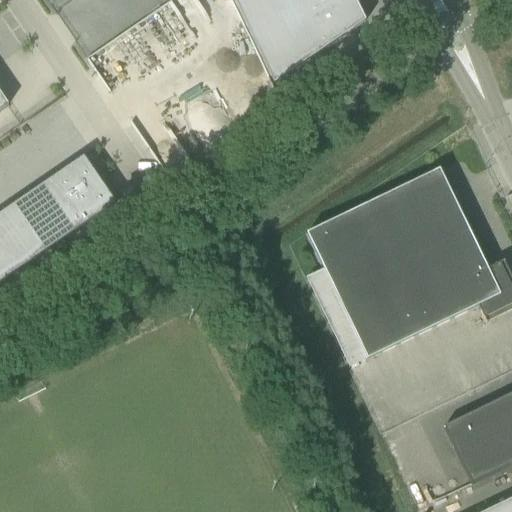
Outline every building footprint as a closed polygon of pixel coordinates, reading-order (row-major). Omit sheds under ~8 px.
[(365,24),(353,0),(231,0),(273,86),(292,73),(290,70),(315,53),(317,56),(365,24)] [(114,206),(82,159),(9,209),(42,256),(114,206)] [(305,236),(366,362),(476,309),(483,321),(511,306),(511,294),(498,265),(486,271),(438,172),(305,236)] [(511,394),(442,429),(470,487),(511,466),(511,394)] [(511,511),(511,500),(487,511),(511,511)]
